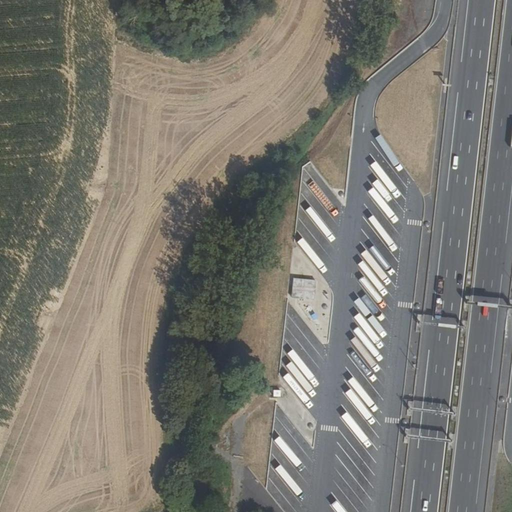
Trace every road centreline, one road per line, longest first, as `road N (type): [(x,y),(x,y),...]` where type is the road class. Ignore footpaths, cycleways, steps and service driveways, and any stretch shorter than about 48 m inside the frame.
road 1 (motorway): [(482,0),(426,511)]
road 2 (motorway): [(461,511),(511,69)]
road 3 (motorway): [(446,0),(421,47),(370,89),(361,125)]
